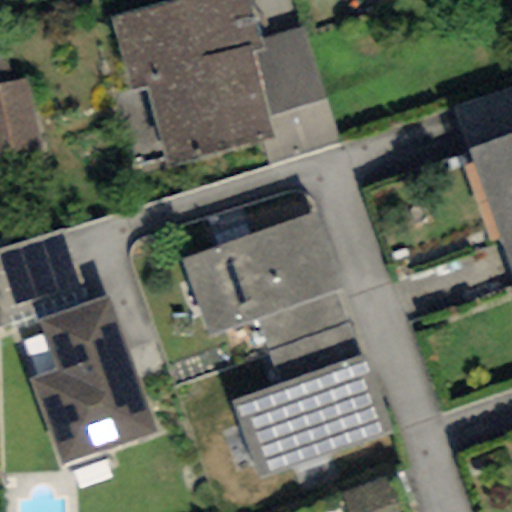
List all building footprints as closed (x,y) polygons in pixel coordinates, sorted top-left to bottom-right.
[(252,0),(181,0),(110,18),(129,90),(149,85),(169,163),(269,137),(247,50),(255,48),(264,46),(262,38),(252,0)] [(303,27),(262,38),(264,46),(255,48),(271,118),(325,102),(303,27)] [(23,80),(0,86),(0,154),(40,144),(23,80)] [(511,129),(455,151),(511,305),(511,129)] [(207,337),(341,292),(316,215),(182,260),(207,337)] [(58,370),(28,382),(60,470),(163,433),(111,292),(39,318),(58,370)] [(363,355),(229,404),(256,476),(390,427),(363,355)]
